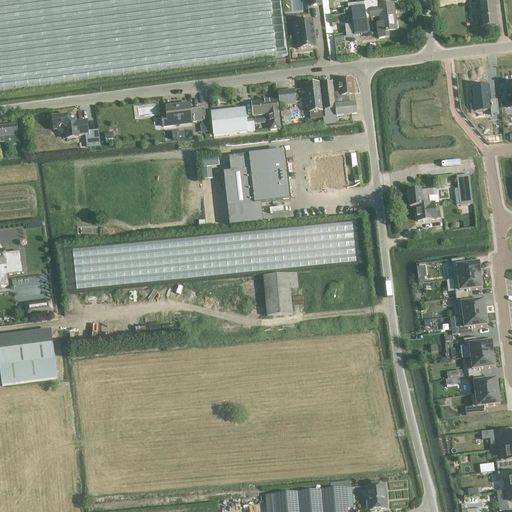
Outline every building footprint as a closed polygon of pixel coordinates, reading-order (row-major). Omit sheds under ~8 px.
[(477,0),(480,28),(497,26),(494,0),(477,0)] [(348,9),(352,9),(354,23),(344,25),(346,38),(368,35),(366,18),(371,17),(371,18),(380,17),(380,23),(377,24),(378,39),(389,38),(388,31),(396,31),(396,30),(399,29),(398,23),(395,22),(393,4),(378,5),(378,1),(363,2),(363,3),(347,5),(348,9)] [(316,47),(313,21),(304,22),(305,25),(295,26),(297,40),(298,40),(299,49),(316,47)] [(337,93),(340,117),(357,115),(356,102),(349,103),(348,95),(355,94),(353,80),(338,81),(339,93),(337,93)] [(340,117),(337,93),(334,94),(332,82),(321,84),(325,118),(336,117),(340,117)] [(322,112),(319,84),(306,86),(308,101),(304,102),(304,108),(308,107),(309,113),(322,112)] [(488,86),(472,88),(475,111),(490,110),(491,116),(499,115),(497,101),(490,102),(488,86)] [(295,90),(277,92),(280,107),(296,105),(295,90)] [(277,100),(251,103),(253,117),(268,116),(270,131),(281,130),(277,100)] [(204,108),(197,109),(190,110),(190,105),(166,108),(167,117),(162,118),(163,127),(174,126),(174,123),(191,121),(192,124),(192,123),(206,122),(204,108)] [(246,109),(211,113),(213,137),(255,133),(254,120),(247,121),(246,109)] [(76,124),(76,121),(69,116),(52,118),(54,131),(61,130),(65,133),(66,140),(78,138),(78,137),(85,136),(87,149),(100,147),(98,131),(88,132),(87,122),(76,124)] [(3,127),(5,143),(5,146),(19,145),(17,125),(3,127)] [(230,172),(224,175),(228,225),(261,223),(259,205),(291,202),(285,152),(229,158),(230,172)] [(343,155),(318,158),(321,186),(346,183),(343,155)] [(469,176),(456,177),(460,207),(473,205),(469,176)] [(421,190),(408,192),(410,208),(416,207),(417,222),(441,219),(440,212),(435,212),(434,204),(429,205),(428,197),(433,196),(433,190),(421,191),(421,190)] [(0,276),(23,274),(20,252),(4,254),(4,252),(0,252),(0,276)] [(464,259),(451,261),(453,280),(481,277),(479,264),(465,266),(464,259)] [(297,274),(263,277),(267,317),(293,315),(291,290),(298,289),(297,274)] [(481,277),(453,280),(456,299),(469,297),(468,291),(482,290),(480,277),(481,277)] [(339,288),(331,288),(331,300),(339,300),(339,288)] [(469,297),(456,299),(458,317),(486,314),(485,307),(484,307),(483,301),(470,303),(469,297)] [(0,323),(27,322),(26,308),(0,309),(0,323)] [(486,314),(458,317),(460,336),(474,334),(473,329),(487,327),(486,321),(487,321),(486,314)] [(0,374),(2,386),(57,379),(53,344),(30,346),(28,334),(0,337),(0,374)] [(477,338),(463,340),(464,347),(469,347),(470,358),(493,355),(492,343),(477,344),(477,338)] [(472,370),(467,371),(468,378),(481,376),(481,370),(494,368),(493,356),(493,355),(470,358),(472,370)] [(481,376),(468,378),(470,396),(498,393),(497,385),(496,386),(496,380),(482,382),(481,376)] [(472,408),(465,409),(466,416),(486,414),(486,407),(499,406),(498,400),(499,400),(498,393),(470,396),(472,408)] [(499,450),(511,448),(511,436),(511,437),(510,429),(497,431),(499,450)] [(490,432),(482,433),(482,441),(490,440),(490,432)] [(511,448),(499,450),(501,462),(496,463),(497,471),(511,469),(511,448)] [(480,473),(494,472),(493,464),(480,465),(480,473)] [(505,492),(511,491),(511,471),(497,473),(498,481),(503,481),(505,492)] [(331,490),(265,496),(266,511),(347,511),(348,509),(354,509),(352,488),(351,488),(350,482),(330,484),(331,490)] [(385,485),(367,487),(369,511),(387,509),(385,485)]
